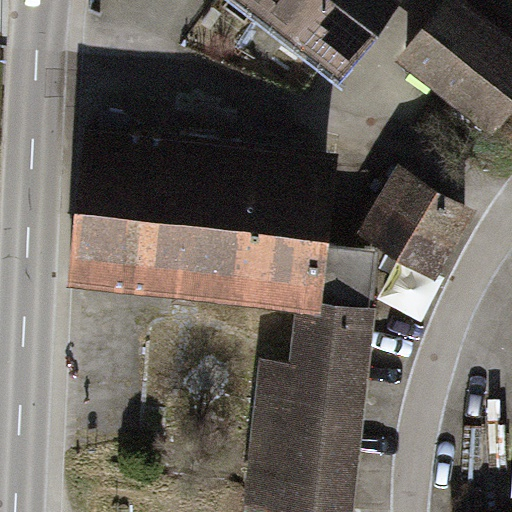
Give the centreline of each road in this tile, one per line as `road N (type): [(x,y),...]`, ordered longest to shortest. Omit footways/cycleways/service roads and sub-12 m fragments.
road 1 (secondary): [(19,511),(46,0)]
road 2 (residential): [(511,225),(449,343),(422,439),(416,511)]
